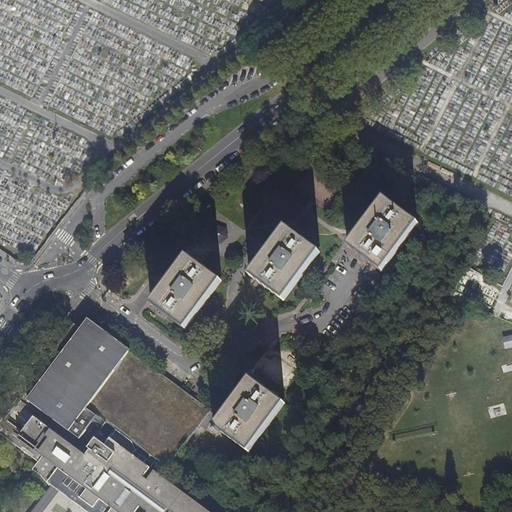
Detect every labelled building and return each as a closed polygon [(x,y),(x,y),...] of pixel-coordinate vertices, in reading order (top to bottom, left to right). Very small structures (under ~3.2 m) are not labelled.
[(299,143),(291,137),(281,150),(289,156),(299,143)] [(408,227),(376,203),(340,252),(372,276),(408,227)] [(216,246),(226,242),(218,226),(209,230),(216,246)] [(271,306),(307,258),(275,234),(239,282),(271,306)] [(208,288),(176,264),(140,313),(172,337),(208,288)] [(88,319),(81,328),(58,359),(52,367),(45,376),(98,415),(108,423),(111,425),(116,429),(158,460),(169,468),(186,445),(211,412),(88,319)] [(51,353),(58,359),(81,328),(74,323),(51,353)] [(80,439),(92,423),(98,415),(45,376),(28,401),(80,439)] [(284,403),(251,380),(216,428),(248,452),(284,403)] [(6,421),(21,401),(17,399),(3,418),(6,421)] [(98,415),(92,423),(102,430),(108,423),(98,415)] [(64,439),(35,417),(23,433),(47,451),(50,447),(55,451),(64,439)] [(158,460),(116,429),(107,441),(109,442),(107,446),(97,439),(89,449),(91,450),(87,456),(64,439),(55,451),(50,447),(47,451),(23,433),(6,421),(3,418),(0,421),(0,434),(21,450),(23,448),(34,456),(32,458),(38,463),(32,471),(40,475),(49,486),(50,487),(52,485),(62,471),(66,473),(67,472),(116,508),(112,511),(137,511),(141,507),(148,511),(196,511),(193,509),(199,502),(205,494),(179,476),(168,491),(152,479),(147,485),(142,482),(147,475),(158,460)] [(34,456),(23,448),(21,450),(32,458),(34,456)] [(62,471),(52,485),(50,487),(31,511),(44,511),(60,491),(88,511),(112,511),(116,508),(67,472),(66,473),(62,471)] [(147,485),(152,479),(147,475),(142,482),(147,485)] [(212,511),(199,502),(193,509),(196,511),(212,511)]
